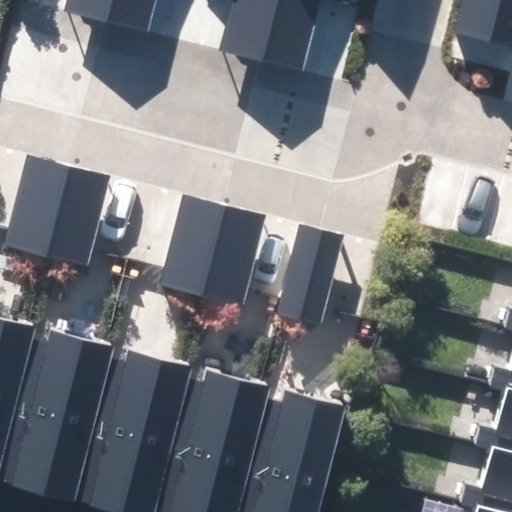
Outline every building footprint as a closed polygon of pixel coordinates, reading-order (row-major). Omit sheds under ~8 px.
[(106,0),(105,7),(145,18),(149,0),(106,0)] [(222,0),(213,37),(253,48),(265,0),(222,0)] [(265,0),(253,48),(293,58),(308,0),(265,0)] [(3,233),(43,243),(66,152),(26,142),(3,233)] [(43,243),(83,253),(106,163),(66,152),(43,243)] [(162,272),(202,283),(225,192),(185,182),(162,272)] [(202,283),(242,293),(265,202),(225,192),(202,283)] [(275,300),(321,312),(345,222),(299,210),(275,300)] [(0,467),(7,469),(46,313),(0,301),(0,467)] [(7,469),(82,488),(121,332),(46,313),(7,469)] [(511,326),(502,366),(511,368),(511,326)] [(82,488),(156,507),(196,351),(121,332),(82,488)] [(156,507),(177,511),(234,511),(271,370),(196,351),(156,507)] [(487,423),(511,428),(511,368),(502,366),(487,423)] [(234,511),(314,511),(346,389),(271,370),(234,511)] [(473,479),(511,489),(511,428),(487,423),(473,479)] [(464,511),(511,511),(511,489),(473,479),(464,511)]
